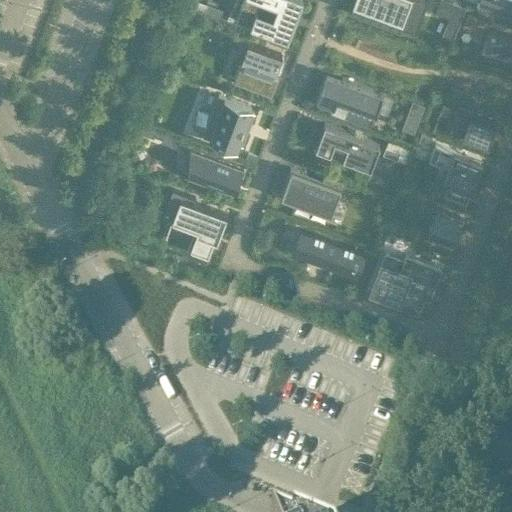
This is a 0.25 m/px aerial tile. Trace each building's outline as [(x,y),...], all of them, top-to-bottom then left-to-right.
[(240,0),(234,19),(286,39),(300,0),(240,0)] [(351,0),(351,2),(349,8),(415,33),(417,27),(426,0),(351,0)] [(445,12),(448,4),(438,0),(434,0),(432,7),(445,12)] [(511,0),(472,0),(511,14),(511,0)] [(217,19),(221,8),(206,2),(202,13),(217,19)] [(457,16),(460,8),(448,4),(445,12),(457,16)] [(489,19),(467,11),(461,26),(484,34),(479,45),(511,57),(511,36),(487,27),(489,19)] [(281,53),(246,40),(240,58),(233,76),(232,78),(271,92),(277,76),(273,74),(281,53)] [(323,76),(315,99),(332,106),(330,113),(344,118),(369,127),(375,111),(380,97),(382,93),(341,77),(325,72),(323,76)] [(249,110),(250,106),(218,94),(202,135),(235,147),(237,143),(249,110)] [(416,127),(423,109),(414,105),(407,124),(416,127)] [(495,122),(452,106),(450,114),(445,128),(460,134),(460,135),(468,138),(469,137),(472,138),(471,139),(486,144),(488,139),(487,139),(488,136),(489,136),(495,122)] [(375,151),(378,143),(361,136),(353,133),(323,122),(320,130),(314,147),(348,159),(361,164),(369,167),(375,151)] [(162,141),(171,145),(172,134),(145,123),(141,133),(153,137),(153,133),(162,136),(162,141)] [(423,156),(431,135),(420,131),(412,152),(423,156)] [(480,160),(453,149),(452,150),(434,143),(428,158),(447,165),(442,178),(448,180),(443,193),(464,201),(469,188),(480,160)] [(400,151),(386,146),(383,153),(397,158),(400,151)] [(233,194),(243,167),(189,147),(189,149),(196,151),(186,176),(205,183),(206,179),(221,185),(219,189),(233,194)] [(334,201),(342,180),(323,173),(321,179),(289,167),(279,195),(329,214),(334,201)] [(194,196),(171,188),(161,214),(195,227),(188,246),(207,253),(212,238),(215,239),(220,226),(225,213),(193,201),(194,196)] [(430,198),(427,204),(442,210),(445,203),(430,198)] [(427,204),(419,201),(411,223),(451,238),(459,216),(442,210),(427,204)] [(365,252),(299,227),(290,251),(305,257),(341,270),(356,276),(365,252)] [(430,293),(440,267),(404,253),(403,258),(384,251),(377,271),(371,288),(388,295),(388,296),(419,307),(425,291),(430,293)] [(498,437),(480,430),(480,432),(481,433),(475,447),(474,446),(474,448),(492,454),(498,437)]
